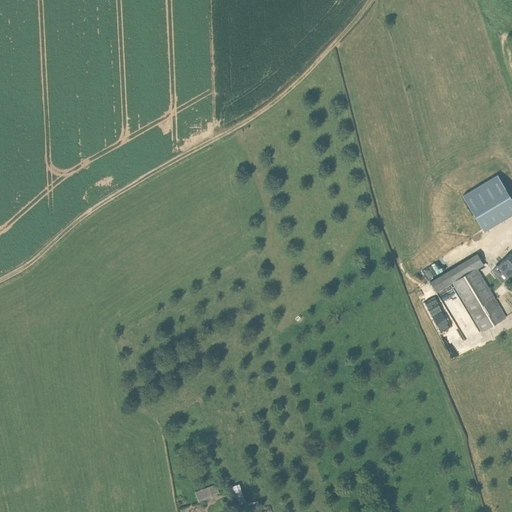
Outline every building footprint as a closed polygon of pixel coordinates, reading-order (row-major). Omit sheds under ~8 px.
[(483,231),(511,213),(511,199),(497,175),(462,196),(483,231)] [(511,252),(498,265),(492,271),(502,282),(508,276),(511,274),(511,275),(511,252)] [(505,317),(477,269),(483,265),(477,254),(430,282),(436,292),(452,283),(481,331),(505,317)] [(438,261),(423,270),(428,278),(443,269),(438,261)] [(438,326),(449,321),(438,297),(427,302),(438,326)] [(232,485),(239,504),(247,501),(240,482),(232,485)] [(198,502),(211,497),(210,494),(218,491),(216,485),(195,492),(198,502)] [(257,503),(244,506),(245,511),(248,511),(259,509),(257,503)]
